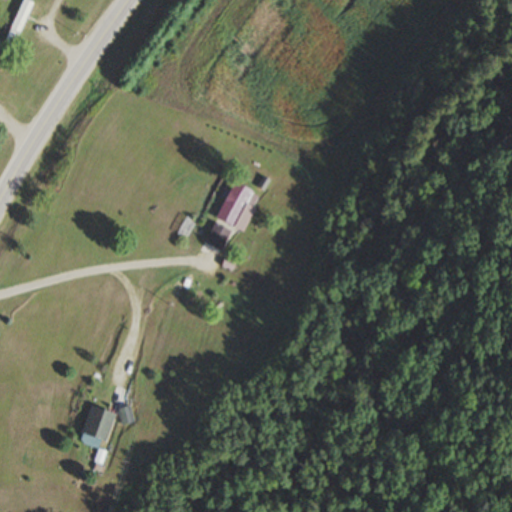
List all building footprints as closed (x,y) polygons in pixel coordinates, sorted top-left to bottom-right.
[(5,42),(14,45),(30,4),(22,0),(5,42)] [(242,232),(259,196),(231,182),(214,219),(242,232)] [(220,251),(229,231),(212,223),(203,243),(220,251)] [(80,434),(105,441),(113,413),(88,406),(80,434)] [(124,425),(132,421),(126,407),(118,411),(124,425)]
